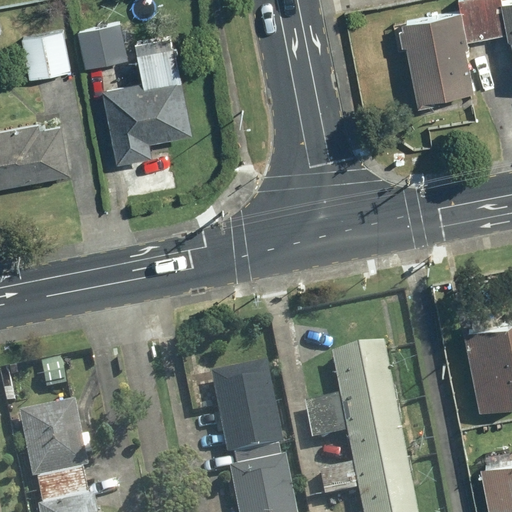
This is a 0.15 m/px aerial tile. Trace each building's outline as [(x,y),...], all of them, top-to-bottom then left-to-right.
[(456,0),(459,10),(401,22),(418,102),(476,90),(465,39),(509,30),(511,42),(511,0),(507,0),(503,1),(502,0),(456,0)] [(119,19),(77,27),(85,67),(127,59),(119,19)] [(62,28),(22,36),(30,77),(71,69),(62,28)] [(119,156),(154,149),(151,135),(196,125),(184,71),(146,80),(145,74),(104,83),(119,156)] [(0,127),(0,184),(71,172),(62,124),(40,128),(39,121),(0,127)] [(511,362),(503,321),(463,330),(480,409),(511,402),(511,362)] [(414,511),(383,347),(330,357),(359,511),(414,511)] [(269,366),(211,375),(222,443),(231,441),(236,468),(224,470),(230,511),(295,511),(287,461),(279,462),(274,432),(279,431),(269,366)] [(42,507),(35,508),(35,511),(94,511),(92,498),(84,500),(79,474),(86,472),(72,403),(18,413),(32,483),(37,482),(42,507)] [(511,511),(511,458),(478,465),(487,511),(511,511)]
